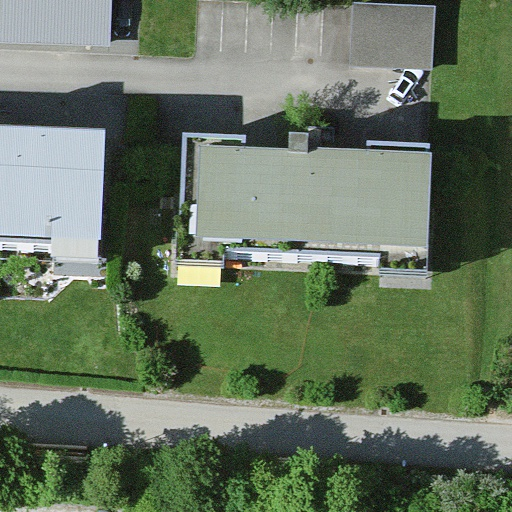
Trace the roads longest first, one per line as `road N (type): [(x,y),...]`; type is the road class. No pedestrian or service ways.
road 1 (residential): [(0,415),(511,451)]
road 2 (residential): [(427,100),(0,75)]
